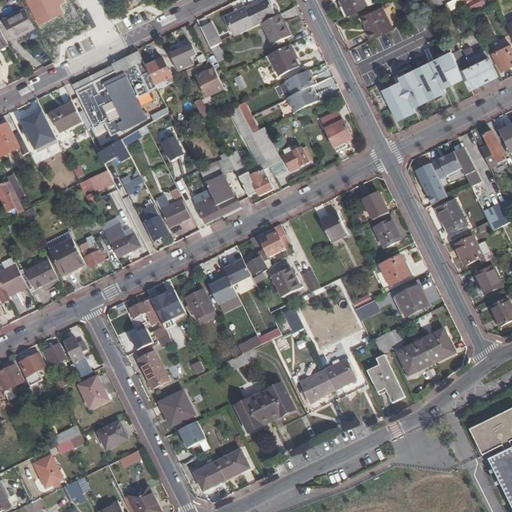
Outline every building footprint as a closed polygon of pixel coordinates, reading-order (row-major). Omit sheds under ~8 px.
[(263,23),(277,16),(268,0),(266,0),(254,6),(253,4),(235,13),(236,16),(228,19),(237,36),(263,23)] [(340,0),(348,16),(367,7),(363,0),(340,0)] [(442,0),(426,0),(431,9),(444,3),(442,0)] [(459,0),(452,0),(449,2),(453,9),(462,5),(459,0)] [(25,7),(3,19),(14,40),(36,29),(25,7)] [(366,32),(370,40),(380,35),(393,29),(383,7),(362,18),(368,31),(366,32)] [(291,36),(280,15),(277,16),(263,23),(274,44),(291,36)] [(1,25),(0,25),(0,48),(10,43),(1,25)] [(211,25),(202,30),(211,49),(220,45),(211,25)] [(291,44),(272,54),(282,75),(299,67),(295,59),(298,58),(291,44)] [(228,59),(220,45),(211,49),(219,64),(228,59)] [(511,48),(510,45),(493,54),(502,71),(511,65),(511,48)] [(192,46),(171,56),(176,65),(190,58),(197,54),(192,46)] [(459,53),(454,56),(465,78),(471,89),(498,75),(485,49),(467,58),(471,66),(466,68),(459,53)] [(454,56),(452,50),(397,77),(399,81),(381,90),(397,121),(415,112),(413,108),(445,92),(443,89),(465,78),(454,56)] [(197,64),(206,60),(203,54),(194,58),(197,64)] [(164,59),(169,71),(177,67),(176,65),(171,56),(164,59)] [(190,58),(176,65),(177,67),(179,71),(193,65),(190,58)] [(147,67),(156,85),(172,77),(169,71),(164,59),(147,67)] [(106,124),(112,137),(147,119),(137,99),(151,92),(136,63),(127,67),(93,84),(77,92),(96,129),(106,124)] [(197,77),(208,98),(226,89),(215,68),(197,77)] [(289,97),(297,112),(318,102),(311,87),(315,85),(308,71),(287,82),(294,95),(289,97)] [(242,75),(235,79),(240,90),(247,87),(242,75)] [(74,103),(73,101),(57,108),(59,111),(74,103)] [(200,101),(195,104),(205,121),(210,119),(211,118),(204,106),(202,106),(200,101)] [(253,133),(260,131),(246,102),(239,106),(253,133)] [(74,103),(59,111),(52,115),(61,132),(83,121),(74,103)] [(43,109),(37,112),(45,128),(51,125),(43,109)] [(45,138),(55,133),(51,125),(45,128),(37,112),(20,121),(25,131),(31,128),(33,131),(39,128),(45,138)] [(321,120),(334,147),(352,138),(339,112),(321,120)] [(210,119),(205,121),(194,127),(198,134),(213,126),(210,119)] [(24,156),(30,153),(27,146),(26,145),(20,134),(15,137),(8,124),(0,127),(0,153),(2,158),(20,149),(24,156)] [(198,134),(194,127),(186,131),(190,138),(198,134)] [(511,152),(511,127),(507,130),(508,132),(502,135),(511,153),(511,152)] [(287,172),(265,128),(253,134),(259,146),(266,143),(281,174),(275,177),(275,178),(287,172)] [(140,131),(123,140),(127,148),(144,137),(140,131)] [(482,150),(491,169),(508,160),(494,132),(485,136),(490,146),(482,150)] [(259,146),(253,134),(253,133),(246,137),(262,171),(264,170),(270,167),(259,146)] [(175,137),(162,143),(171,162),(185,155),(175,137)] [(100,154),(106,165),(129,151),(127,148),(123,140),(100,154)] [(270,167),(275,177),(281,174),(266,143),(259,146),(270,167)] [(27,146),(30,153),(35,150),(31,144),(27,146)] [(292,171),(309,162),(302,147),(284,156),(292,171)] [(462,167),(472,187),(481,183),(464,148),(455,153),(462,167)] [(462,167),(455,153),(432,164),(439,178),(462,167)] [(229,157),(222,160),(221,161),(227,174),(236,170),(229,157)] [(211,164),(199,170),(213,196),(222,215),(241,206),(236,196),(234,197),(222,175),(218,178),(211,164)] [(109,170),(90,180),(94,188),(96,194),(116,184),(109,170)] [(250,177),(259,193),(260,196),(273,189),(264,170),(262,171),(251,176),(250,177)] [(239,178),(249,197),(259,193),(250,177),(251,176),(250,173),(239,178)] [(124,184),(128,192),(146,183),(142,175),(124,184)] [(90,180),(80,184),(85,193),(94,188),(90,180)] [(17,208),(20,214),(26,211),(11,181),(0,186),(0,190),(10,211),(17,208)] [(433,202),(448,195),(444,187),(429,194),(433,202)] [(153,202),(146,188),(137,193),(144,207),(153,202)] [(182,197),(178,189),(171,192),(176,200),(182,197)] [(373,221),(389,213),(380,193),(363,201),(373,221)] [(222,215),(213,196),(197,205),(206,223),(222,215)] [(162,211),(172,206),(167,197),(157,202),(162,211)] [(182,201),(172,206),(162,211),(170,228),(190,217),(182,201)] [(441,209),(445,217),(447,220),(443,222),(449,234),(468,225),(456,201),(441,209)] [(502,227),(511,222),(511,211),(508,203),(497,209),(500,214),(488,220),(489,222),(491,227),(493,231),(502,227)] [(170,234),(155,205),(146,210),(151,221),(146,224),(155,242),(170,234)] [(338,214),(322,222),(332,243),(348,235),(338,214)] [(403,240),(393,220),(375,228),(385,249),(403,240)] [(489,222),(481,226),(483,231),(491,227),(489,222)] [(262,244),(266,254),(269,258),(285,250),(280,240),(287,237),(281,225),(274,228),(277,233),(268,238),(269,240),(262,244)] [(126,235),(110,243),(118,257),(141,246),(135,233),(127,237),(126,235)] [(258,236),(252,239),(261,257),(254,260),(257,266),(251,269),(254,274),(267,268),(264,262),(268,260),(265,254),(266,254),(262,244),(258,236)] [(484,257),(478,245),(474,237),(457,245),(467,265),(484,257)] [(87,263),(74,238),(51,250),(64,275),(87,263)] [(92,268),(107,260),(103,251),(106,249),(101,240),(91,245),(89,242),(81,246),(92,268)] [(485,242),(478,245),(484,257),(491,253),(485,242)] [(387,270),(380,274),(386,286),(393,283),(394,284),(414,274),(404,255),(384,265),(384,266),(387,270)] [(227,275),(233,286),(252,276),(243,257),(223,267),(227,275)] [(51,260),(23,273),(29,285),(30,287),(33,292),(60,277),(51,260)] [(18,264),(0,273),(9,292),(11,296),(21,291),(20,289),(29,285),(23,273),(18,264)] [(503,286),(493,266),(476,275),(485,294),(503,286)] [(281,297),(302,286),(293,269),(273,280),(281,297)] [(322,288),(314,271),(305,276),(313,292),(322,288)] [(0,273),(0,296),(9,292),(0,273)] [(227,275),(209,285),(220,305),(238,296),(233,286),(227,275)] [(397,297),(407,317),(429,306),(419,286),(397,297)] [(188,300),(198,320),(215,312),(205,292),(188,300)] [(369,303),(370,302),(367,295),(353,302),(356,309),(369,303)] [(154,304),(161,318),(164,323),(180,316),(170,296),(154,304)] [(404,319),(407,317),(397,297),(394,298),(404,319)] [(154,304),(152,299),(130,310),(134,318),(140,315),(141,318),(151,313),(156,321),(161,318),(154,304)] [(511,309),(507,300),(493,307),(502,326),(511,320),(511,309)] [(356,309),(361,319),(373,312),(369,303),(356,309)] [(284,314),(295,334),(307,327),(297,308),(284,314)] [(153,332),(158,341),(170,335),(165,326),(153,332)] [(132,336),(139,352),(157,344),(150,328),(132,336)] [(424,341),(435,362),(455,352),(444,330),(424,339),(424,341)] [(390,348),(390,349),(400,345),(393,331),(384,336),(390,348)] [(384,336),(376,340),(382,352),(390,348),(384,336)] [(76,338),(65,343),(76,365),(80,373),(90,367),(76,338)] [(278,343),(281,351),(289,348),(286,340),(278,343)] [(410,375),(435,362),(424,341),(400,353),(409,372),(410,375)] [(59,345),(42,353),(48,367),(54,364),(55,366),(67,360),(59,345)] [(258,360),(253,350),(243,355),(241,356),(246,366),(258,360)] [(143,361),(149,372),(147,373),(155,389),(171,381),(157,354),(143,361)] [(21,364),(28,377),(46,368),(39,355),(21,364)] [(380,365),(369,371),(380,395),(387,392),(392,403),(405,397),(385,355),(377,359),(380,365)] [(231,373),(246,366),(241,356),(226,364),(231,373)] [(192,366),(197,374),(206,369),(201,361),(192,366)] [(325,371),(334,389),(355,379),(346,361),(325,371)] [(76,376),(80,374),(80,373),(76,365),(71,367),(76,376)] [(0,373),(0,381),(11,404),(18,400),(15,394),(12,395),(10,390),(25,383),(16,366),(0,373)] [(310,402),(334,389),(325,371),(301,383),(310,402)] [(80,387),(92,410),(110,401),(99,378),(80,387)] [(32,379),(27,381),(31,387),(31,388),(36,386),(32,379)] [(260,395),(272,421),(295,409),(282,384),(260,395)] [(31,388),(31,387),(25,390),(30,399),(35,396),(31,388)] [(195,415),(185,394),(162,406),(166,414),(168,413),(174,426),(195,415)] [(249,432),(272,421),(260,395),(236,407),(249,432)] [(511,511),(511,413),(472,434),(485,460),(505,450),(507,453),(491,461),(511,504),(511,511)] [(108,450),(130,440),(122,423),(101,434),(108,450)] [(198,423),(179,432),(187,450),(207,441),(198,423)] [(72,440),(77,451),(85,447),(79,436),(72,440)] [(140,451),(121,460),(125,468),(144,459),(140,451)] [(218,462),(227,479),(250,468),(241,451),(218,462)] [(54,456),(37,464),(48,488),(65,479),(54,456)] [(203,490),(227,479),(218,462),(196,473),(203,490)] [(85,494),(92,491),(87,477),(79,480),(85,494)] [(0,484),(7,499),(8,499),(12,497),(4,480),(0,482),(0,484)] [(77,482),(66,487),(73,500),(84,495),(77,482)] [(124,494),(133,491),(130,483),(122,486),(124,494)] [(0,511),(12,507),(8,499),(7,499),(0,484),(0,511)] [(130,498),(136,511),(159,511),(160,511),(150,490),(147,489),(130,498)] [(125,511),(121,502),(110,507),(111,509),(105,511),(125,511)]
